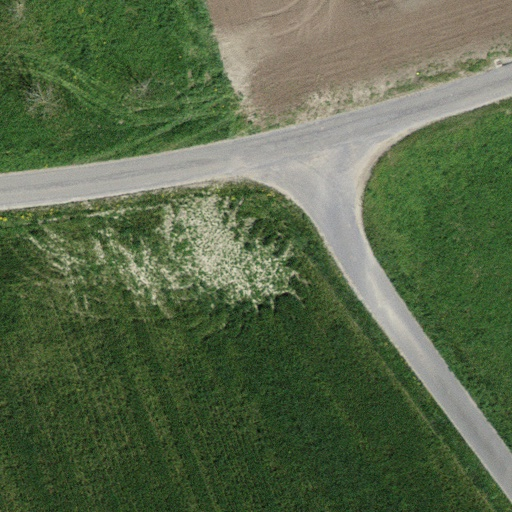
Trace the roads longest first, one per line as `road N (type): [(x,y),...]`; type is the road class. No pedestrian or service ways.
road 1 (unclassified): [(511,480),(366,278),(308,142)]
road 2 (residential): [(0,188),(308,142)]
road 3 (residential): [(308,142),(511,78)]
